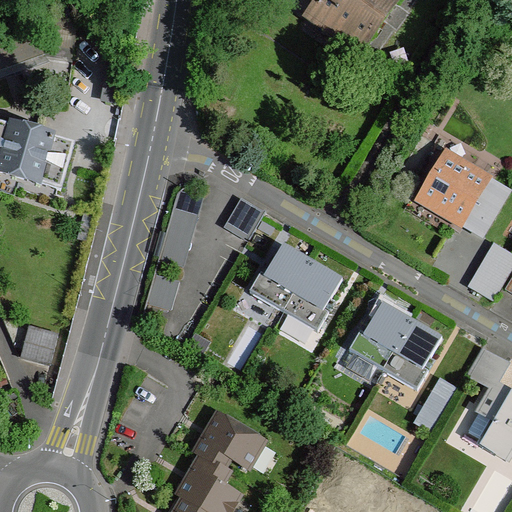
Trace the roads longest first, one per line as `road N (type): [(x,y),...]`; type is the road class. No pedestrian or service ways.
road 1 (residential): [(511,333),(154,131)]
road 2 (secondary): [(64,469),(154,131)]
road 3 (unknown): [(424,42),(374,190),(347,238)]
road 4 (secondary): [(154,131),(174,0)]
